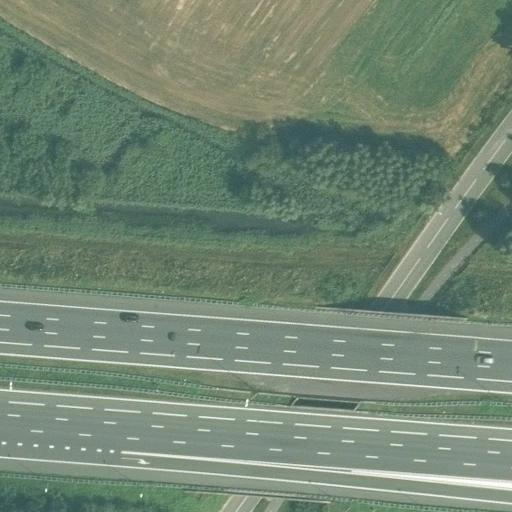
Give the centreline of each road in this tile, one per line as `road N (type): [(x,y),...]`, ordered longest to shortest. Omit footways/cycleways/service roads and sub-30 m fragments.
road 1 (motorway): [(511,366),(0,327)]
road 2 (tertiary): [(236,511),(511,133)]
road 3 (motorway): [(124,425),(240,470),(511,496)]
road 4 (motorway): [(124,425),(511,453)]
road 5 (motorway): [(0,415),(124,425)]
